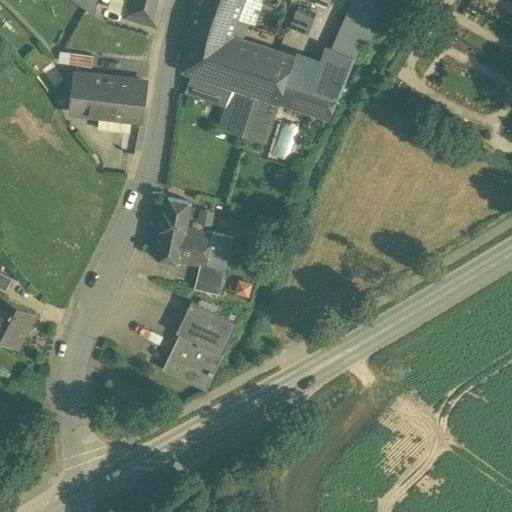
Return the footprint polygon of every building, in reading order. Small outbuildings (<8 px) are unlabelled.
[(99,0),(74,0),(95,14),(99,0)] [(111,0),(110,7),(126,12),(129,0),(111,0)] [(163,0),(129,0),(126,12),(126,13),(158,22),(163,0)] [(197,0),(193,22),(232,35),(243,0),(197,0)] [(398,0),(372,0),(394,9),(398,0)] [(290,25),(310,33),(319,11),(299,3),(290,25)] [(232,35),(193,22),(183,71),(193,74),(234,88),(278,103),(288,75),(294,55),(232,35)] [(320,64),(294,55),(288,75),(340,92),(353,59),(327,47),(320,64)] [(63,54),(63,66),(99,67),(99,54),(63,54)] [(63,106),(77,96),(78,86),(63,68),(44,82),(63,106)] [(148,82),(79,74),(78,86),(77,96),(75,112),(143,120),(148,82)] [(234,88),(193,74),(187,92),(227,105),(234,88)] [(340,92),(288,75),(278,103),(328,120),(340,92)] [(278,103),(234,88),(227,105),(219,127),(265,142),(278,103)] [(192,202),(168,197),(157,257),(180,262),(180,261),(187,228),(187,227),(192,202)] [(213,233),(187,228),(180,261),(200,265),(206,266),(207,265),(213,233)] [(225,236),(213,233),(207,265),(218,267),(225,236)] [(236,238),(225,236),(218,267),(226,269),(230,270),(236,238)] [(206,266),(200,265),(195,289),(221,295),(226,269),(218,267),(207,265),(206,266)] [(0,285),(12,292),(20,277),(0,267),(0,285)] [(37,311),(0,292),(0,337),(18,347),(37,311)] [(238,323),(192,301),(177,332),(181,334),(223,354),(238,323)] [(223,354),(181,334),(164,368),(206,389),(223,354)]
